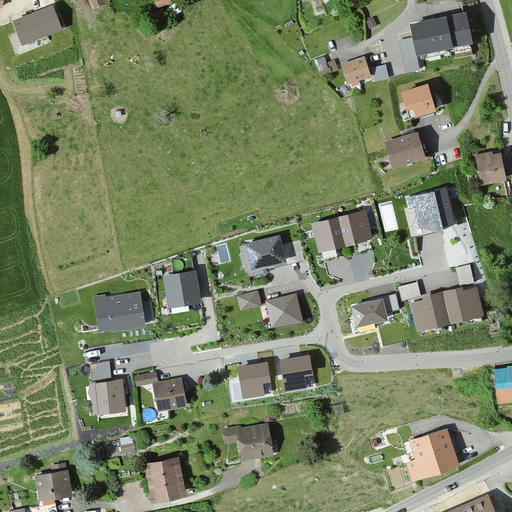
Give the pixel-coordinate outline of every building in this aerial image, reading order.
[(1,21),(13,53),(47,40),(46,37),(64,30),(54,5),(38,11),(37,8),(1,21)] [(466,12),(409,24),(416,57),(472,45),(466,12)] [(343,62),(349,83),(374,75),(368,54),(343,62)] [(337,67),(335,57),(325,59),(324,55),(316,57),(320,72),(337,67)] [(427,85),(401,93),(409,119),(435,111),(427,85)] [(387,139),(394,167),(430,157),(422,129),(387,139)] [(476,153),(483,185),(511,179),(511,175),(507,151),(495,154),(494,149),(476,153)] [(442,225),(433,188),(406,197),(409,209),(405,210),(409,225),(419,222),(420,224),(442,225)] [(371,235),(364,209),(313,222),(320,248),(371,235)] [(285,257),(279,233),(246,242),(252,265),(285,257)] [(337,245),(323,248),(324,254),(338,251),(337,245)] [(455,265),(460,282),(474,279),(470,261),(455,265)] [(200,298),(195,268),(165,273),(169,303),(200,298)] [(418,279),(399,282),(401,296),(420,294),(418,279)] [(462,289),(461,285),(424,294),(425,298),(412,301),(418,328),(482,311),(476,286),(462,289)] [(144,322),(139,291),(95,298),(100,329),(144,322)] [(260,303),(257,291),(239,295),(242,308),(260,303)] [(302,318),(296,293),(267,300),(273,324),(302,318)] [(382,296),(352,303),(357,322),(387,315),(382,296)] [(312,352),(282,354),(284,386),(314,384),(312,352)] [(111,359),(90,360),(91,377),(111,377),(111,359)] [(266,361),(245,367),(252,389),(272,383),(266,361)] [(511,364),(497,366),(500,398),(511,397),(511,364)] [(184,377),(154,384),(161,412),(191,405),(184,377)] [(122,378),(96,381),(100,409),(125,406),(122,378)] [(223,427),(226,444),(242,441),(245,459),(277,453),(271,421),(239,427),(238,424),(223,427)] [(445,429),(411,441),(417,458),(408,461),(413,475),(456,460),(445,429)] [(135,447),(132,433),(119,436),(122,450),(135,447)] [(181,454),(147,462),(157,503),(191,495),(181,454)] [(37,474),(42,500),(76,493),(71,468),(37,474)] [(467,498),(437,511),(497,511),(488,493),(469,502),(467,498)]
